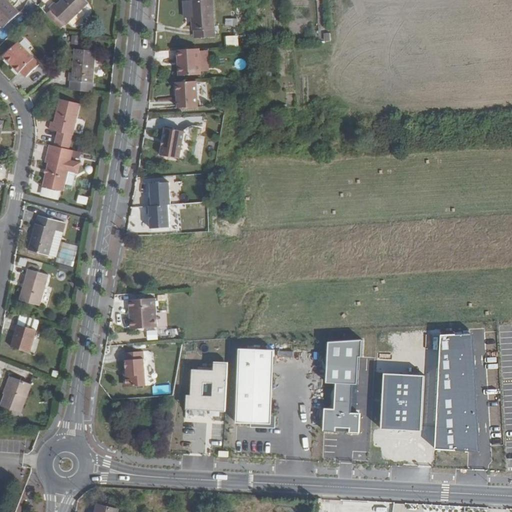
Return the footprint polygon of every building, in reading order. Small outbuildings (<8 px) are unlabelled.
[(19,13),(6,0),(0,0),(0,24),(3,28),(19,13)] [(55,3),(50,8),(67,26),(90,3),(86,0),(62,0),(57,5),(55,3)] [(212,0),(191,2),(182,3),(183,18),(192,17),(193,30),(196,30),(196,38),(215,36),(212,0)] [(223,18),(224,25),(236,25),(235,11),(229,11),(230,18),(223,18)] [(225,46),(237,45),(237,35),(224,36),(225,46)] [(40,64),(19,43),(5,57),(21,73),(22,71),(28,77),(40,64)] [(97,50),(76,48),(73,72),(70,71),(69,80),(94,82),(97,50)] [(197,49),(176,50),(177,77),(199,76),(197,49)] [(194,83),(174,84),(176,109),(195,108),(194,83)] [(48,130),(57,132),(71,135),(73,135),(79,103),(59,99),(54,123),(50,122),(48,130)] [(183,132),(164,129),(160,156),(179,159),(183,132)] [(71,135),(57,132),(54,146),(68,149),(71,135)] [(54,146),(49,145),(45,163),(48,164),(43,187),(63,191),(65,183),(68,168),(77,170),(79,161),(70,159),(72,150),(68,149),(54,146)] [(68,168),(65,183),(73,185),(77,170),(68,168)] [(170,183),(149,185),(151,199),(148,199),(149,208),(167,205),(172,205),(170,183)] [(39,196),(57,198),(58,190),(40,188),(39,196)] [(169,229),(167,205),(149,208),(146,208),(146,216),(149,216),(150,230),(169,229)] [(61,221),(38,215),(29,250),(49,256),(53,241),(56,230),(58,231),(61,221)] [(58,231),(56,230),(53,241),(60,243),(63,232),(58,231)] [(62,243),(57,263),(71,266),(75,246),(62,243)] [(49,275),(28,270),(19,300),(40,306),(49,275)] [(156,299),(130,300),(130,309),(132,309),(132,318),(130,321),(130,326),(132,329),(157,328),(156,299)] [(38,330),(19,324),(12,346),(31,352),(38,330)] [(146,340),(156,340),(156,329),(146,329),(146,340)] [(359,340),(326,342),(323,383),(358,384),(359,340)] [(267,424),(270,350),(235,348),(232,422),(267,424)] [(145,351),(123,352),(124,370),(124,375),(122,378),(123,385),(126,388),(147,386),(145,351)] [(210,370),(191,369),(189,412),(223,413),(226,363),(210,363),(210,370)] [(423,375),(380,373),(377,428),(420,430),(423,375)] [(31,385),(11,377),(0,406),(20,414),(31,385)] [(350,385),(335,384),(333,409),(332,427),(334,427),(348,427),(348,413),(350,385)] [(153,385),(153,394),(171,393),(170,385),(153,385)] [(332,427),(333,409),(322,409),(322,431),(335,431),(334,427),(332,427)] [(359,413),(348,413),(348,427),(348,432),(358,432),(359,413)] [(385,459),(398,460),(399,445),(386,445),(385,459)]
